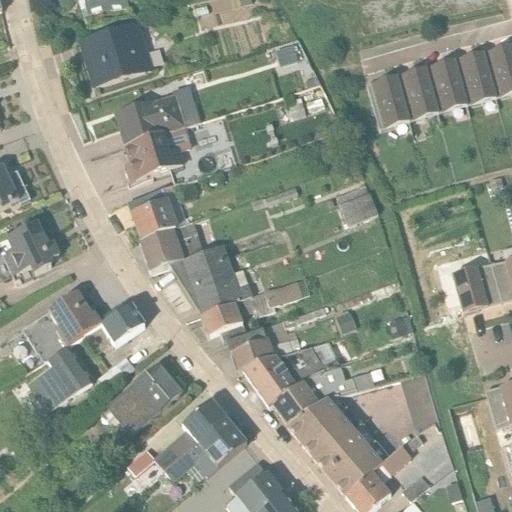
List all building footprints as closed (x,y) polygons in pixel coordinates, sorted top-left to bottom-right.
[(78,0),(82,11),(113,0),(78,0)] [(137,18),(78,36),(83,52),(85,51),(94,81),(92,81),(93,82),(152,65),(137,18)] [(511,43),(511,39),(482,47),(495,93),(511,87),(511,43)] [(291,45),(274,50),(279,66),(296,60),(291,45)] [(466,101),(495,93),(482,47),(453,55),(466,101)] [(466,101),(453,55),(424,63),(437,109),(466,101)] [(409,117),(437,109),(424,63),(395,72),(409,117)] [(409,117),(395,72),(365,80),(378,126),(409,117)] [(174,89),(114,108),(124,141),(179,124),(199,116),(190,89),(175,93),(174,89)] [(290,98),(287,99),(291,113),(304,109),(299,91),(289,94),(290,98)] [(319,92),(304,97),(308,107),(323,102),(319,92)] [(169,163),(173,178),(191,175),(235,159),(221,113),(180,125),(185,142),(178,144),(183,158),(169,163)] [(179,124),(124,141),(129,155),(124,157),(130,175),(169,163),(183,158),(178,144),(185,142),(180,125),(179,124)] [(3,152),(0,153),(0,199),(7,197),(9,201),(28,192),(18,169),(11,172),(3,152)] [(338,197),(366,187),(362,176),(334,185),(338,197)] [(139,233),(184,217),(171,177),(125,195),(139,233)] [(262,190),(248,195),(252,204),(272,196),(273,198),(277,197),(276,195),(278,194),(280,197),(284,196),(283,193),(284,192),(284,194),(288,193),(287,191),(290,190),(292,193),(297,191),(295,188),(297,188),(293,179),(262,191),(262,190)] [(345,219),(376,207),(368,187),(366,187),(338,197),(338,198),(345,219)] [(148,265),(168,258),(201,246),(191,214),(184,217),(139,233),(137,233),(148,265)] [(34,215),(0,231),(0,272),(11,267),(12,271),(17,269),(20,275),(37,268),(36,264),(51,257),(48,252),(57,248),(50,234),(45,237),(34,215)] [(276,219),(222,239),(226,251),(282,231),(276,219)] [(201,306),(199,307),(199,309),(251,290),(241,263),(232,267),(226,251),(222,239),(201,246),(168,258),(169,260),(171,259),(201,306)] [(511,250),(490,257),(499,290),(511,286),(511,250)] [(499,290),(490,257),(451,268),(462,307),(478,302),(476,296),(499,290)] [(303,270),(251,290),(199,309),(207,331),(217,326),(221,336),(225,335),(244,327),(239,310),(253,305),(256,311),(274,304),(272,299),(308,287),(303,270)] [(75,284),(20,319),(42,352),(44,351),(66,337),(81,328),(100,316),(92,304),(89,306),(75,284)] [(511,286),(499,290),(501,296),(511,292),(511,286)] [(501,296),(499,290),(476,296),(478,302),(501,296)] [(100,316),(81,328),(93,345),(110,334),(112,338),(143,318),(130,298),(100,316)] [(322,299),(244,327),(225,335),(236,365),(241,363),(300,342),(293,322),(285,325),(283,320),(324,306),(322,299)] [(348,304),(335,310),(340,324),(354,319),(348,304)] [(390,331),(411,324),(406,307),(385,313),(390,331)] [(267,400),(271,397),(319,365),(336,359),(325,333),(300,342),(241,363),(267,400)] [(66,337),(44,351),(50,359),(25,375),(44,405),(92,374),(66,337)] [(132,360),(124,349),(95,370),(103,381),(132,360)] [(271,397),(286,418),(337,386),(373,377),(369,363),(349,369),(350,371),(343,372),(338,358),(336,359),(319,365),(271,397)] [(157,359),(107,401),(129,427),(179,385),(157,359)] [(416,426),(437,413),(423,363),(398,370),(416,426)] [(511,418),(511,375),(507,377),(509,383),(485,390),(495,423),(511,418)] [(509,383),(507,377),(484,384),(485,390),(509,383)] [(337,386),(286,418),(286,419),(315,454),(363,417),(337,386)] [(225,412),(209,393),(181,418),(187,425),(185,424),(184,424),(183,425),(182,426),(153,451),(145,442),(126,459),(123,462),(126,466),(129,464),(134,469),(135,468),(154,453),(163,464),(225,412)] [(129,427),(107,401),(99,408),(123,435),(130,429),(129,427)] [(245,436),(225,412),(163,464),(156,470),(161,476),(168,471),(171,475),(185,464),(194,476),(204,468),(205,469),(245,436)] [(363,417),(315,454),(324,464),(325,463),(334,474),(333,474),(344,488),(389,449),(363,417)] [(400,439),(389,449),(344,488),(363,509),(390,486),(380,475),(409,450),(400,439)] [(163,464),(154,453),(135,468),(144,480),(156,470),(163,464)] [(235,511),(249,511),(281,487),(256,454),(226,477),(235,489),(224,497),(235,511)] [(419,467),(400,484),(409,494),(428,478),(419,467)] [(456,476),(445,479),(450,496),(461,492),(456,476)] [(293,502),(281,487),(249,511),(300,511),(298,509),(299,507),(295,502),(293,502)] [(390,511),(421,511),(424,510),(411,495),(390,511)] [(478,499),(482,511),(496,511),(492,495),(478,499)]
